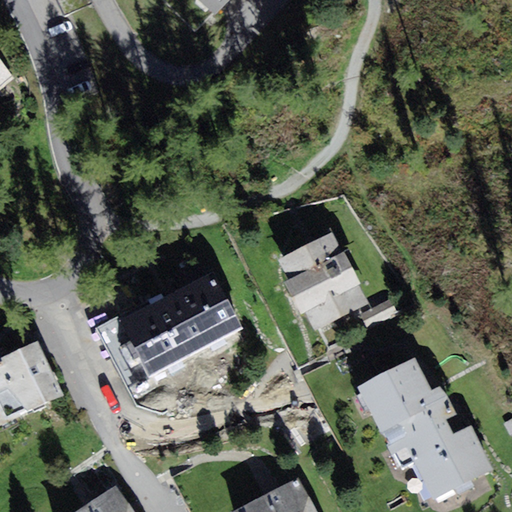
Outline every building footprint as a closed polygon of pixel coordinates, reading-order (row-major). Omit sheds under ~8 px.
[(91,0),(56,0),(64,17),(93,3),(91,0)] [(202,0),(215,13),(228,0),(202,0)] [(0,91),(14,79),(0,58),(0,91)] [(369,304),(332,232),(279,259),(289,279),(285,282),(301,315),(306,312),(315,331),(369,304)] [(243,327),(213,272),(121,321),(150,376),(243,327)] [(0,392),(9,389),(30,412),(65,396),(38,341),(0,359),(0,392)] [(359,386),(382,432),(448,398),(441,385),(432,390),(415,358),(359,386)] [(0,392),(0,426),(30,412),(9,389),(0,392)] [(456,415),(448,398),(382,432),(401,468),(414,461),(433,499),(493,468),(471,426),(454,434),(447,419),(456,415)] [(316,511),(299,478),(233,511),(316,511)] [(132,511),(114,485),(75,511),(132,511)]
